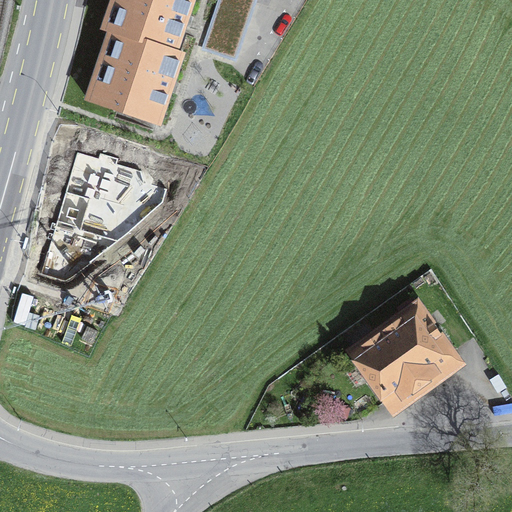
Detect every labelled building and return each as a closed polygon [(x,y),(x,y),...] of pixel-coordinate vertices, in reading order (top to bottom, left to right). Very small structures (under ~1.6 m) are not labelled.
[(173,52),(190,0),(115,0),(105,29),(112,31),(173,52)] [(219,0),(203,49),(234,59),(253,0),(219,0)] [(89,100),(158,123),(181,54),(173,52),(112,31),(89,100)] [(88,265),(94,243),(116,250),(139,170),(118,163),(120,158),(100,152),(98,157),(77,151),(47,253),(88,265)] [(356,351),(386,394),(432,361),(435,364),(453,351),(419,305),(356,351)]
